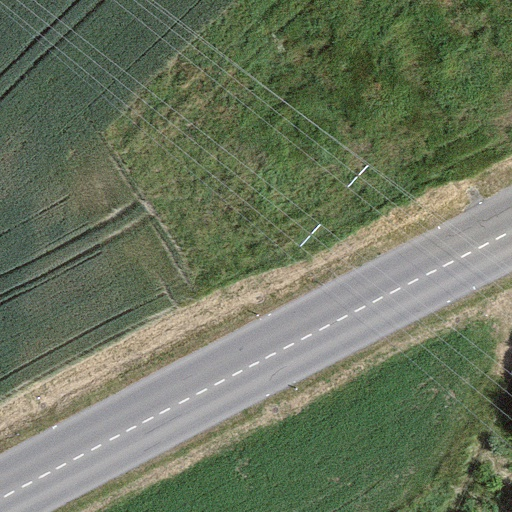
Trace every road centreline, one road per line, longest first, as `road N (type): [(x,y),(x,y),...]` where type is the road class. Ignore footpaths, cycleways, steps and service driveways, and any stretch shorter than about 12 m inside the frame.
road 1 (secondary): [(0,504),(511,226)]
road 2 (track): [(247,0),(511,186)]
